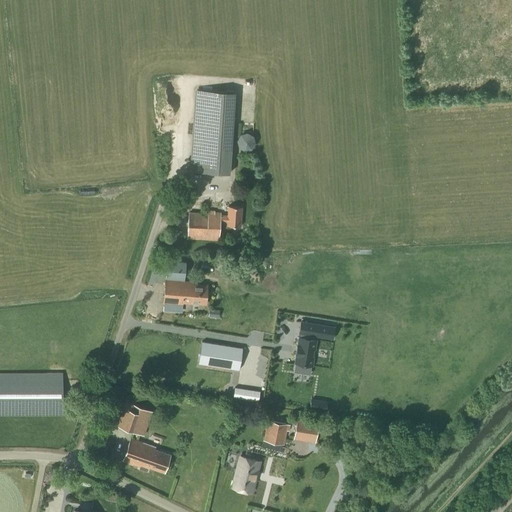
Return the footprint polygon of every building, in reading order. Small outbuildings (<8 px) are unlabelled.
[(229,174),(235,93),(195,90),(189,171),(229,174)] [(244,151),(251,149),(255,143),(253,136),(247,133),(240,134),(236,140),(238,147),(244,151)] [(240,227),(241,207),(228,206),(227,216),(220,215),(220,212),(208,212),(207,213),(188,212),(186,239),(218,240),(220,222),(227,222),(226,226),(240,227)] [(156,279),(160,267),(153,265),(153,266),(147,285),(153,287),(156,279)] [(189,276),(189,268),(169,268),(169,275),(189,276)] [(163,303),(182,305),(182,302),(205,304),(207,285),(192,284),(193,282),(184,281),(165,280),(163,303)] [(218,318),(219,310),(209,309),(208,317),(218,318)] [(141,321),(149,323),(151,312),(144,310),(141,321)] [(303,348),(301,348),(299,358),(301,358),(300,365),(314,368),(316,360),(317,361),(319,351),(317,350),(318,342),(320,342),(322,333),(320,333),(321,329),(338,332),(340,321),(306,315),(304,326),(309,327),(308,331),(304,330),(302,339),(304,340),(303,348)] [(145,326),(143,342),(150,342),(152,327),(145,326)] [(184,360),(184,345),(158,345),(158,360),(184,360)] [(219,354),(192,350),(190,364),(198,365),(196,373),(243,381),(247,359),(232,356),(230,369),(217,367),(219,354)] [(0,415),(62,415),(62,373),(0,372),(0,415)] [(236,397),(259,401),(261,392),(238,388),(236,397)] [(144,435),(152,411),(125,402),(116,426),(144,435)] [(284,445),(288,424),(267,420),(263,441),(284,445)] [(312,422),(309,441),(315,443),(318,423),(312,422)] [(164,473),(170,454),(154,449),(155,447),(130,438),(122,461),(139,467),(139,469),(147,471),(148,467),(164,473)] [(251,492),(259,461),(240,456),(233,482),(239,484),(238,489),(251,492)]
